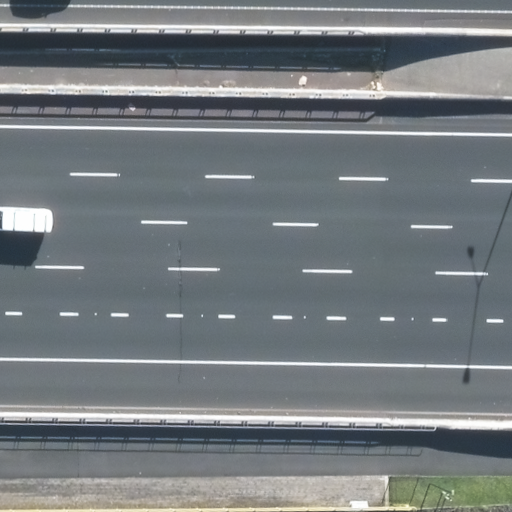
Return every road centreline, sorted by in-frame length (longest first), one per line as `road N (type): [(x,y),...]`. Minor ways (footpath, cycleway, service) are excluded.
road 1 (motorway): [(511,276),(0,270)]
road 2 (motorway): [(511,161),(0,159)]
